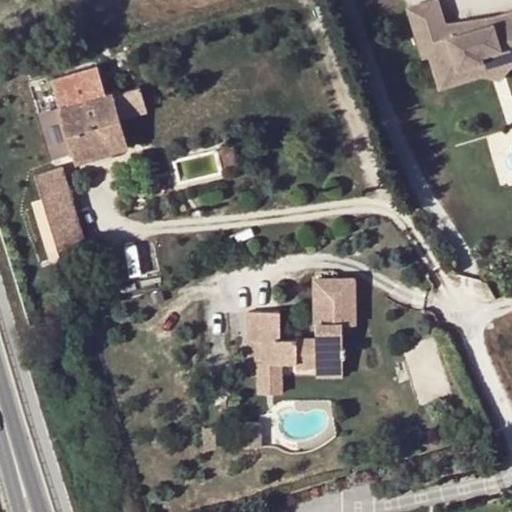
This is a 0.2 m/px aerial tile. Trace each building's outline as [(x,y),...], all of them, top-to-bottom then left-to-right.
[(507,61),(511,58),(511,16),(464,32),(463,28),(451,22),(448,20),(441,0),(427,0),(411,5),(426,55),(433,54),(435,53),(440,70),(453,77),(458,68),(497,56),(507,61)] [(511,10),(498,15),(451,22),(463,28),(464,32),(511,16),(511,58),(507,61),(497,56),(458,68),(453,77),(440,70),(435,53),(433,54),(443,86),(486,73),(503,78),(511,67),(511,10)] [(113,92),(59,108),(74,161),(128,145),(113,92)] [(216,150),(222,172),(237,168),(232,146),(216,150)] [(34,168),(48,255),(81,250),(67,162),(34,168)] [(341,322),(356,322),(355,276),(316,276),(317,322),(324,322),(325,336),(317,336),(282,337),(281,308),(250,309),(250,338),(258,338),(264,338),(264,352),(265,359),(281,359),(297,359),(297,362),(317,361),(317,371),(344,372),(344,353),(347,353),(347,344),(344,344),(344,336),(342,336),(341,322)] [(282,389),(281,359),(265,359),(260,360),(260,389),(282,389)] [(241,418),(241,443),(261,443),(261,418),(241,418)]
